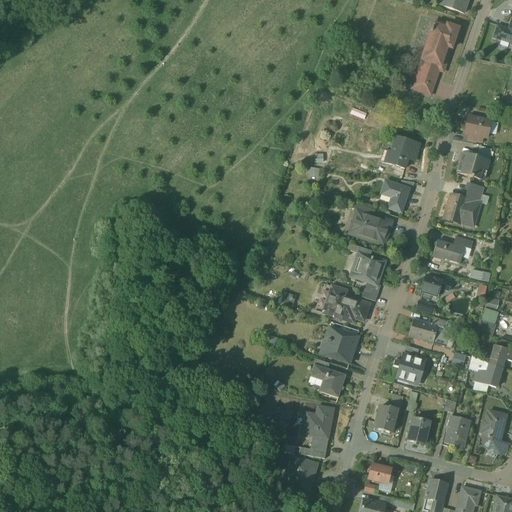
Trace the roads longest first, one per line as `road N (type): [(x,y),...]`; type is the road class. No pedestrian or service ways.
road 1 (residential): [(352,443),(486,0)]
road 2 (track): [(247,511),(0,459)]
road 3 (residential): [(511,452),(496,480),(352,443)]
